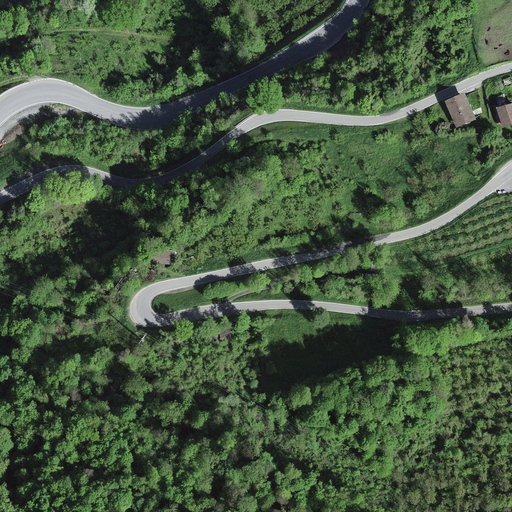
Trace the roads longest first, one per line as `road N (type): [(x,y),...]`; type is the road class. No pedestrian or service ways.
road 1 (unclassified): [(511,170),(425,228),(166,285),(147,293),(141,307),(154,321),(273,304),(408,316),(511,307)]
road 2 (unclassified): [(0,198),(63,171),(157,181),(266,117),(378,119),(511,67)]
road 3 (tertiary): [(357,0),(344,20),(290,57),(161,116),(128,117),(53,92),(0,109)]
road 4 (track): [(223,310),(232,296),(256,288),(366,268),(436,266)]
